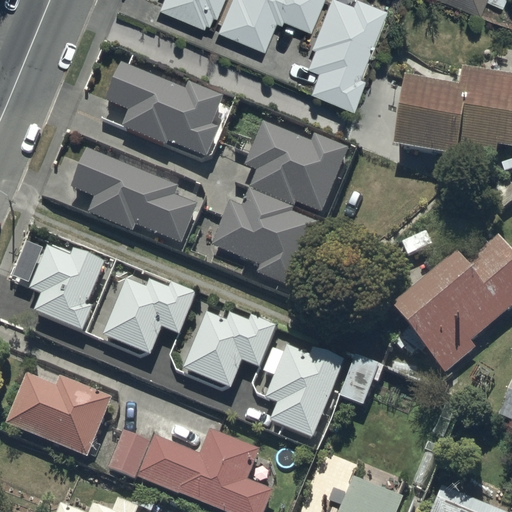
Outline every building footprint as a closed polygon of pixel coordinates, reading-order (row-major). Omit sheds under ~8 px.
[(163,0),(158,12),(203,31),(205,26),(209,27),(213,18),(216,20),(224,0),(163,0)] [(231,0),(217,34),(264,53),(276,24),(281,26),(283,22),(310,33),(323,0),(231,0)] [(353,8),(333,0),(331,0),(311,51),(315,52),(307,71),(318,75),(309,96),(353,114),(366,83),(360,80),(387,13),(356,1),(353,8)] [(437,0),(481,18),(487,0),(437,0)] [(489,0),(488,3),(502,9),(506,0),(489,0)] [(184,86),(120,60),(104,98),(127,108),(120,125),(165,143),(167,139),(205,154),(217,125),(211,123),(223,94),(187,80),(184,86)] [(459,86),(406,78),(395,148),(458,157),(459,150),(497,156),(499,145),(511,146),(511,70),(462,63),(459,86)] [(314,142),(264,121),(246,164),(257,168),(250,186),(294,205),(296,201),(323,212),(350,147),(317,134),(314,142)] [(180,185),(89,148),(73,187),(96,196),(90,213),(134,230),(137,224),(182,242),(197,203),(176,195),(180,185)] [(293,207),(249,189),(242,206),(231,201),(214,245),(261,264),(258,272),(291,286),(318,220),(292,210),(293,207)] [(511,304),(511,249),(500,234),(467,260),(457,248),(390,302),(444,368),(476,342),(472,337),(511,304)] [(72,254),(47,244),(30,288),(41,292),(34,309),(83,329),(93,304),(88,302),(106,260),(74,247),(72,254)] [(145,287),(125,279),(103,336),(150,355),(161,326),(178,333),(195,293),(170,283),(169,286),(148,278),(145,287)] [(225,320),(206,312),(184,367),(228,385),(239,359),(258,367),(274,326),(249,316),(248,319),(228,312),(225,320)] [(310,354),(287,345),(265,398),(278,403),(271,421),(313,438),(345,360),(313,347),(310,354)] [(380,365),(356,355),(339,394),(363,404),(380,365)] [(111,396),(60,375),(57,384),(27,371),(6,421),(87,454),(111,396)] [(511,372),(495,414),(511,420),(511,372)] [(201,457),(156,438),(154,443),(140,477),(224,511),(265,511),(275,489),(250,479),(262,450),(212,430),(201,457)] [(154,443),(124,431),(109,466),(140,477),(154,443)] [(36,464),(2,454),(0,459),(0,475),(29,485),(36,464)] [(342,504),(339,511),(399,511),(405,499),(354,478),(348,491),(334,486),(329,499),(342,504)] [(509,511),(443,484),(431,511),(509,511)] [(135,511),(138,507),(120,499),(113,511),(109,511),(95,506),(92,511),(80,511),(61,503),(57,511),(135,511)]
